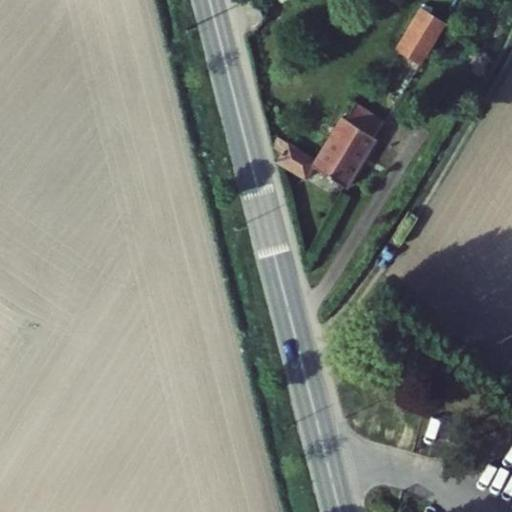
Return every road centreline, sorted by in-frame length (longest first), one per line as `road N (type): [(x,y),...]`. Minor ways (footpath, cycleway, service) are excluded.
road 1 (tertiary): [(209,0),(339,511)]
road 2 (track): [(511,31),(377,276),(301,356)]
